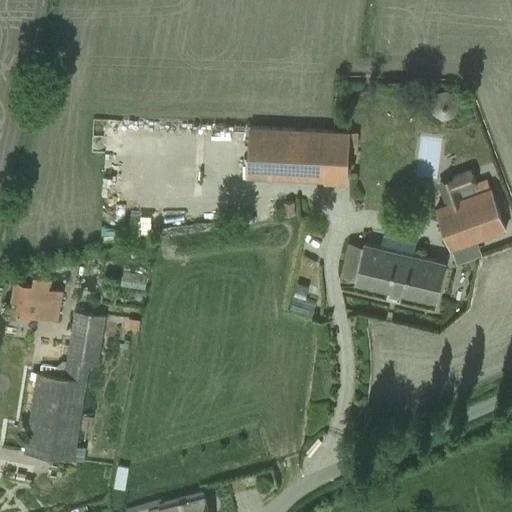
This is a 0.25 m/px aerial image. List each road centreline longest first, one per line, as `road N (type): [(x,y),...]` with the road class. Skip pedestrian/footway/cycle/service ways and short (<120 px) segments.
road 1 (track): [(311,481),(344,383),(328,261),(353,216)]
road 2 (residential): [(269,511),(311,481),(511,394)]
